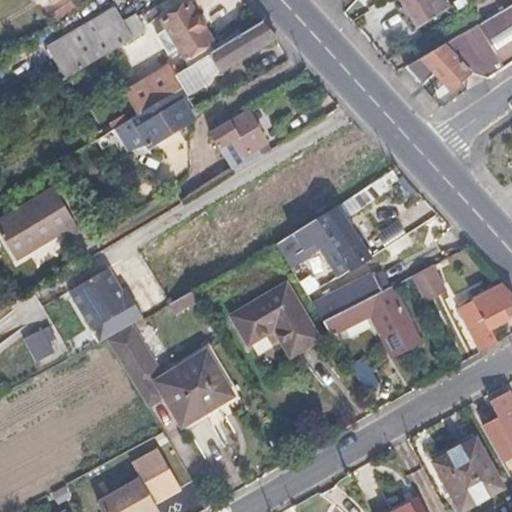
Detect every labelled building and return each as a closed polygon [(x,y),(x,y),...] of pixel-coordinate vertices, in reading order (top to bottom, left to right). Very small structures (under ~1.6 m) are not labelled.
[(51,17),(72,4),(69,0),(68,0),(48,13),(51,17)] [(439,0),(401,0),(419,28),(446,11),(439,0)] [(487,80),(511,61),(511,5),(405,66),(424,86),(439,75),(450,89),(458,89),(469,69),(487,80)] [(59,77),(142,28),(135,14),(120,23),(109,6),(41,47),(59,77)] [(207,46),(184,9),(166,20),(170,29),(160,35),(171,53),(182,47),(192,65),(207,56),(203,49),(207,46)] [(210,76),(275,38),(261,23),(207,56),(192,65),(179,72),(175,75),(180,84),(188,97),(208,83),(210,76)] [(180,84),(175,75),(179,72),(172,61),(168,64),(167,62),(123,89),(137,110),(180,84)] [(137,110),(130,115),(118,123),(128,138),(139,131),(148,146),(195,118),(196,114),(198,114),(188,97),(180,84),(137,110)] [(268,144),(250,112),(237,119),(234,114),(209,128),(233,170),(259,155),(256,150),(268,144)] [(381,176),(353,196),(362,209),(390,189),(381,176)] [(0,222),(18,255),(63,228),(68,235),(80,227),(54,184),(0,215),(0,222)] [(289,262),(317,245),(336,277),(366,258),(336,204),(275,239),(289,262)] [(146,314),(128,281),(122,285),(111,263),(70,287),(101,340),(109,336),(134,321),(146,314)] [(444,292),(430,266),(410,277),(425,303),(444,292)] [(392,286),(382,292),(373,275),(329,299),(326,296),(313,304),(336,343),(342,341),(339,334),(373,316),(395,357),(423,343),(392,286)] [(317,340),(288,283),(246,304),(260,333),(287,318),(302,347),(317,340)] [(511,319),(507,310),(511,307),(511,294),(504,286),(459,307),(481,351),(496,343),(490,329),(511,319)] [(231,393),(206,349),(164,374),(134,321),(109,336),(130,375),(148,404),(166,393),(182,422),(231,393)] [(52,327),(23,334),(29,359),(58,352),(52,327)] [(381,384),(365,358),(351,367),(366,394),(381,384)] [(511,395),(509,391),(490,403),(497,416),(481,426),(496,450),(511,440),(511,395)] [(489,467),(472,436),(431,458),(448,488),(489,467)] [(154,503),(181,489),(159,449),(133,464),(142,478),(98,502),(104,511),(158,511),(159,511),(154,503)] [(502,489),(489,467),(448,488),(461,511),(502,489)] [(427,511),(421,498),(396,511),(427,511)]
